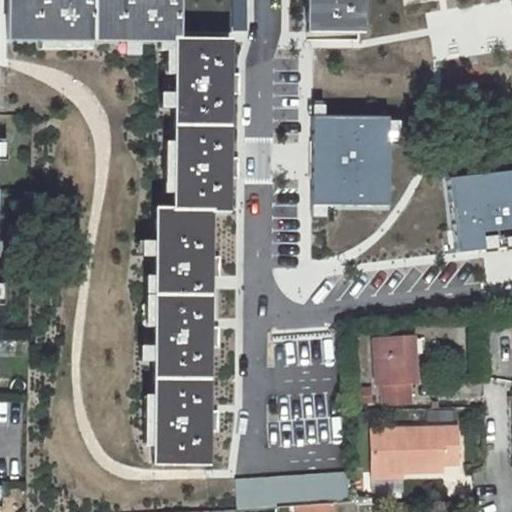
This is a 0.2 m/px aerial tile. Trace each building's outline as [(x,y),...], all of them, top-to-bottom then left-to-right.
[(2,0),(2,40),(172,43),(172,0),(2,0)] [(302,0),(302,32),(355,32),(355,0),(302,0)] [(172,43),(170,212),(205,213),(222,213),(222,193),(222,174),(223,95),(223,77),(224,44),(172,43)] [(223,77),(223,95),(236,96),(236,77),(223,77)] [(222,174),(222,193),(235,193),(235,174),(222,174)] [(153,212),(150,463),(202,463),(203,429),(203,413),(204,345),(204,327),(205,276),(205,258),(205,213),(170,212),(153,212)] [(217,276),(217,258),(205,258),(205,276),(217,276)] [(204,327),(204,345),(216,346),(216,327),(204,327)] [(376,343),(377,386),(384,386),(385,407),(410,406),(409,384),(415,384),(414,342),(376,343)] [(215,413),(203,413),(203,429),(215,429),(215,413)] [(373,476),(442,473),(442,467),(458,466),(457,432),(372,434),(373,476)] [(350,477),(236,483),(238,511),(351,505),(350,477)]
